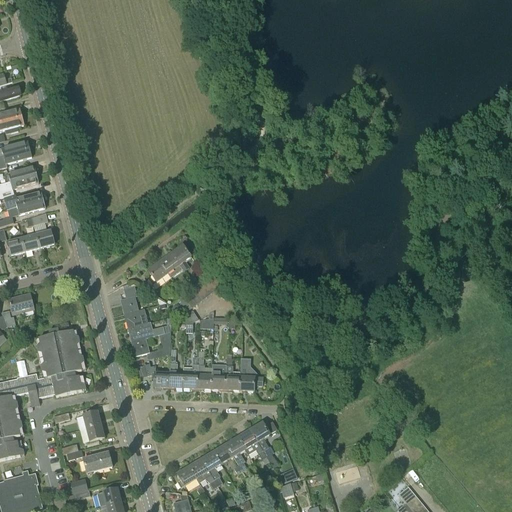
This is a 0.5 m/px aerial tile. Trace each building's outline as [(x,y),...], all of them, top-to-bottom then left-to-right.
[(0,76),(0,87),(12,84),(11,80),(5,81),(3,76),(0,76)] [(0,103),(21,97),(18,88),(0,93),(0,103)] [(0,124),(22,119),(20,110),(0,115),(0,124)] [(22,119),(0,124),(0,134),(4,133),(5,137),(18,134),(17,130),(24,128),(22,119)] [(0,150),(0,159),(3,158),(30,151),(28,143),(0,150)] [(0,159),(0,167),(5,166),(32,159),(30,151),(3,158),(0,159)] [(10,184),(36,177),(34,169),(6,177),(7,182),(10,182),(10,184)] [(10,184),(0,186),(0,189),(4,189),(5,191),(12,189),(12,192),(38,185),(36,177),(10,184)] [(15,201),(15,200),(14,198),(4,201),(5,205),(6,205),(8,212),(7,212),(43,203),(41,195),(15,201)] [(3,222),(0,222),(0,229),(13,225),(11,219),(19,217),(19,218),(45,210),(43,203),(7,212),(7,213),(9,219),(3,221),(3,222)] [(32,220),(34,227),(48,224),(46,215),(32,220)] [(36,237),(40,251),(54,247),(51,233),(36,237)] [(40,251),(36,237),(22,241),(25,255),(40,251)] [(15,258),(23,256),(23,255),(25,255),(22,241),(7,245),(10,259),(15,257),(15,258)] [(179,268),(182,272),(184,274),(189,269),(185,263),(191,259),(187,254),(190,252),(185,246),(183,248),(182,247),(171,256),(179,268)] [(179,268),(171,256),(159,264),(168,276),(170,280),(182,272),(179,268)] [(168,276),(159,264),(147,273),(152,279),(148,282),(152,287),(168,276)] [(190,283),(195,289),(199,285),(195,279),(193,276),(188,280),(190,283)] [(214,278),(209,282),(216,292),(221,288),(214,278)] [(209,282),(204,285),(211,296),(216,292),(209,282)] [(195,289),(190,283),(186,286),(190,292),(195,289)] [(204,285),(199,289),(207,299),(211,296),(204,285)] [(125,316),(139,313),(135,299),(137,298),(134,288),(123,291),(126,301),(120,302),(120,303),(121,303),(125,316)] [(207,299),(199,289),(194,292),(202,303),(207,299)] [(174,294),(179,300),(183,297),(179,291),(174,294)] [(194,292),(189,296),(197,306),(202,303),(194,292)] [(12,317),(34,312),(30,296),(8,301),(12,317)] [(189,296),(184,299),(192,310),(197,306),(189,296)] [(192,310),(184,299),(180,303),(187,313),(192,310)] [(182,310),(176,306),(171,313),(177,318),(182,310)] [(144,311),(139,313),(125,316),(128,330),(148,325),(144,311)] [(2,318),(7,329),(15,327),(14,319),(11,320),(9,313),(1,315),(2,318)] [(200,323),(200,330),(213,331),(213,321),(209,321),(200,323)] [(151,324),(148,325),(128,330),(132,345),(146,341),(154,339),(170,334),(168,327),(162,329),(153,332),(151,324)] [(28,395),(30,402),(55,397),(56,399),(82,393),(79,379),(75,380),(74,375),(82,373),(73,333),(59,336),(58,331),(49,333),(50,338),(39,340),(47,380),(38,382),(36,376),(17,380),(17,381),(3,384),(4,389),(0,389),(0,462),(21,458),(17,444),(13,445),(12,440),(20,438),(12,398),(28,395)] [(146,341),(132,345),(136,358),(135,358),(135,359),(147,356),(148,362),(154,361),(170,356),(170,346),(167,347),(164,348),(163,350),(163,351),(150,354),(146,341)] [(226,378),(226,393),(240,394),(240,379),(241,374),(233,374),(233,368),(232,368),(232,361),(230,361),(230,357),(227,357),(227,356),(226,356),(226,368),(226,378)] [(169,374),(169,376),(168,390),(182,391),(183,377),(176,376),(176,374),(177,374),(177,366),(175,366),(175,358),(169,358),(169,374)] [(183,370),(183,377),(182,391),(197,392),(199,360),(193,359),(192,367),(192,370),(183,370)] [(203,360),(199,360),(197,392),(211,392),(212,378),(203,377),(204,367),(203,367),(203,360)] [(148,362),(148,363),(149,366),(144,367),(137,369),(140,380),(147,378),(152,377),(151,384),(154,384),(154,390),(168,390),(169,376),(155,375),(156,368),(154,361),(148,362)] [(212,378),(211,392),(226,393),(226,378),(212,378)] [(263,380),(240,379),(240,394),(254,394),(254,388),(262,388),(263,380)] [(70,421),(68,414),(53,418),(55,425),(70,421)] [(86,431),(101,427),(98,414),(83,418),(86,431)] [(269,450),(263,441),(270,437),(269,436),(265,429),(262,424),(250,432),(263,453),(266,459),(267,459),(269,463),(273,460),(268,451),(269,450)] [(265,429),(269,436),(277,432),(272,425),(265,429)] [(101,427),(86,431),(89,444),(105,440),(101,427)] [(263,453),(250,432),(238,439),(245,452),(248,457),(256,452),(258,456),(262,453),(263,453)] [(238,439),(226,446),(233,459),(238,468),(242,474),(247,471),(243,465),(245,464),(239,455),(245,452),(238,439)] [(67,456),(78,453),(76,446),(62,450),(64,457),(67,456)] [(233,459),(226,446),(213,454),(221,466),(233,459)] [(81,452),(78,453),(67,456),(69,456),(70,462),(68,462),(68,463),(83,459),(81,452)] [(213,454),(201,461),(209,474),(214,482),(218,489),(223,486),(219,480),(220,479),(215,470),(221,466),(213,454)] [(87,476),(94,474),(112,469),(108,455),(83,461),(87,476)] [(209,474),(201,461),(189,468),(197,481),(199,485),(205,482),(209,485),(213,492),(218,489),(214,482),(209,474)] [(197,481),(189,468),(177,476),(181,483),(177,485),(181,490),(197,481)] [(242,474),(238,468),(233,470),(237,477),(242,474)] [(282,486),(288,483),(284,474),(279,476),(282,486)] [(37,511),(43,511),(37,488),(39,487),(36,476),(24,479),(24,477),(4,483),(4,484),(0,484),(0,511),(37,511)] [(85,481),(80,483),(70,485),(73,496),(88,492),(85,481)] [(402,502),(412,493),(408,488),(397,497),(402,502)] [(197,492),(201,499),(206,496),(202,489),(197,492)] [(106,507),(121,504),(118,490),(103,494),(106,507)] [(89,492),(88,492),(73,496),(75,502),(90,499),(89,492)] [(412,493),(402,502),(406,507),(416,498),(412,493)] [(266,504),(275,501),(273,494),(264,497),(266,504)] [(416,498),(406,507),(409,510),(409,511),(420,503),(416,498)] [(188,501),(180,503),(173,505),(174,511),(190,511),(188,501)] [(420,503),(409,511),(417,511),(424,507),(420,503)]
